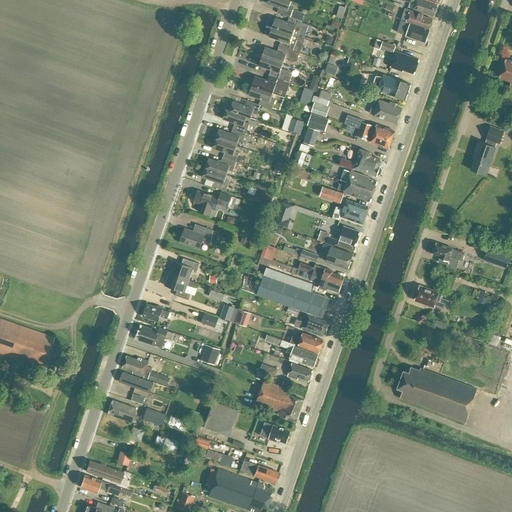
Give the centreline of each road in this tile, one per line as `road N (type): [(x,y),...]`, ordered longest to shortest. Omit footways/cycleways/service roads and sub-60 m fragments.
road 1 (tertiary): [(278,511),(453,0)]
road 2 (residential): [(397,313),(505,0)]
road 3 (residential): [(127,309),(232,0)]
road 4 (residential): [(54,511),(127,309)]
